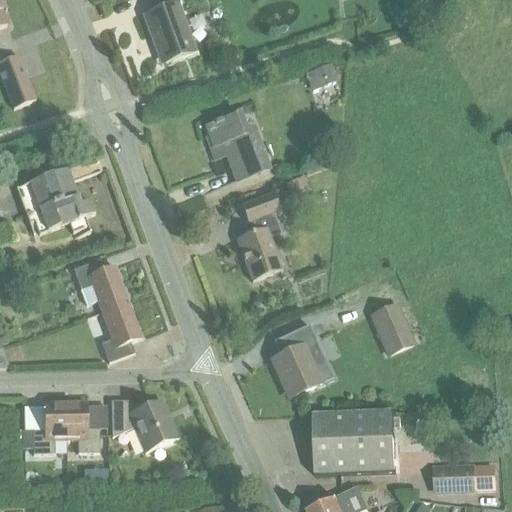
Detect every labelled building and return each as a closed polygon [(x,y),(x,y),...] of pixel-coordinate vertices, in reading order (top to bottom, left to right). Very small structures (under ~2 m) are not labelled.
[(163,67),(194,55),(184,28),(181,29),(173,7),(179,5),(176,0),(156,0),(149,3),(153,14),(142,18),(150,42),(154,41),(163,67)] [(415,0),(395,0),(394,31),(413,32),(415,0)] [(18,61),(0,68),(0,82),(13,114),(35,104),(18,61)] [(331,67),(304,77),(311,94),(338,85),(331,67)] [(235,185),(267,173),(251,130),(244,133),(238,118),(205,130),(212,150),(221,147),(235,185)] [(84,221),(94,217),(89,204),(79,207),(66,173),(15,192),(34,240),(68,227),(74,241),(90,235),(84,221)] [(304,179),(285,186),(290,201),(310,194),(304,179)] [(251,224),(256,235),(236,243),(251,285),(281,274),(269,240),(280,236),(273,216),(279,214),(272,197),(240,209),(247,226),(251,224)] [(103,275),(99,264),(73,273),(86,310),(97,306),(101,316),(128,307),(114,270),(103,275)] [(128,307),(101,316),(111,343),(100,347),(108,367),(134,357),(130,346),(141,342),(128,307)] [(396,309),(371,320),(388,359),(389,359),(412,349),(396,309)] [(336,328),(337,347),(360,345),(359,326),(336,328)] [(285,357),(270,364),(277,379),(286,375),(296,398),(322,387),(332,382),(309,332),(303,335),(280,346),(285,357)] [(0,372),(9,372),(2,353),(0,353),(0,372)] [(178,442),(161,404),(136,414),(132,404),(110,405),(111,441),(133,431),(144,457),(178,442)] [(64,406),(65,444),(77,444),(77,457),(99,457),(98,433),(86,433),(86,405),(64,406)] [(65,444),(64,406),(43,406),(43,434),(32,434),(32,458),(54,458),(53,444),(65,444)] [(314,478),(395,476),(393,416),(313,418),(314,478)] [(433,471),(434,498),(496,495),(495,470),(474,471),(474,469),(433,471)] [(347,496),(313,511),(365,511),(356,492),(347,496)]
